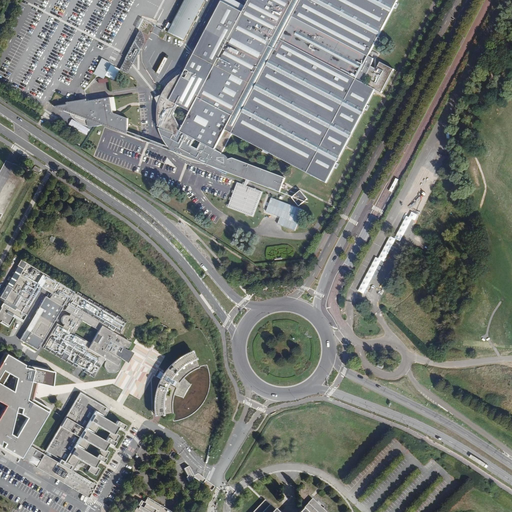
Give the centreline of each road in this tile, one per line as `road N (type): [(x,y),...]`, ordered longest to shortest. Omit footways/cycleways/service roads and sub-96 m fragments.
road 1 (primary): [(312,317),(333,257),(472,0)]
road 2 (primary): [(458,0),(313,275),(283,306)]
road 3 (secondary): [(266,310),(243,302),(157,214),(0,108)]
road 4 (secondary): [(0,127),(142,223),(183,263),(241,344)]
road 5 (unknown): [(436,0),(315,229),(282,239),(255,228)]
road 6 (unknown): [(163,15),(152,73),(157,142),(214,215),(255,228)]
road 7 (primary): [(302,389),(331,392),(424,429),(511,480)]
road 8 (primary): [(511,464),(326,359)]
road 9 (unknown): [(483,186),(468,127),(511,42)]
road 10 (unknown): [(405,357),(392,342),(347,344),(378,376),(395,378),(407,368)]
road 11 (unknown): [(173,465),(175,496),(153,495),(146,458),(171,462)]
